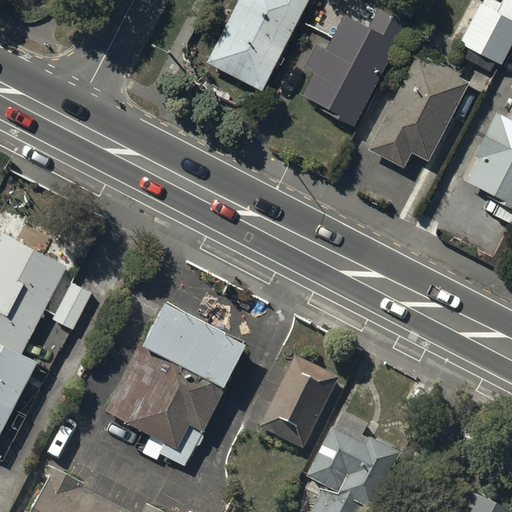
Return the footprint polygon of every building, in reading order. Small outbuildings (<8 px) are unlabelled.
[(234,0),(204,58),(264,89),(310,0),(234,0)] [(460,41),(502,63),(511,44),(511,21),(479,5),(460,41)] [(302,96),(354,124),(409,25),(378,8),(369,25),(345,13),(325,49),(318,45),(306,67),(314,75),(302,96)] [(428,160),(470,79),(418,52),(367,148),(406,168),(414,153),(428,160)] [(462,186),(511,211),(511,113),(509,120),(493,112),(470,156),(476,159),(462,186)] [(66,263),(5,231),(0,240),(0,286),(42,309),(66,263)] [(42,309),(0,286),(0,345),(18,355),(42,309)] [(240,344),(161,302),(105,409),(167,441),(164,448),(181,457),(240,344)] [(18,355),(0,345),(0,399),(11,405),(33,363),(18,355)] [(334,379),(294,359),(260,426),(300,446),(334,379)] [(418,420),(435,388),(415,378),(399,410),(418,420)] [(0,426),(11,405),(0,399),(0,426)] [(368,425),(342,412),(309,478),(328,487),(315,511),(369,511),(398,454),(363,436),(368,425)] [(78,485),(50,471),(28,511),(156,511),(147,507),(144,511),(113,511),(74,492),(78,485)] [(504,511),(467,493),(457,511),(504,511)]
